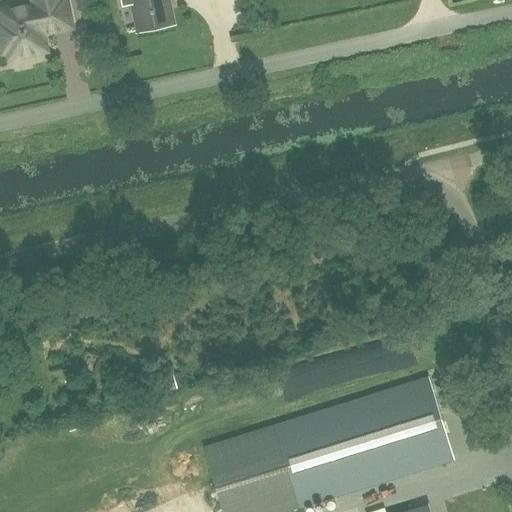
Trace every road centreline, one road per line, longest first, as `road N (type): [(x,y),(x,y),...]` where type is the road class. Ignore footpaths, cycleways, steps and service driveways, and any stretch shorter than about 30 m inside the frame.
road 1 (unclassified): [(0,128),(511,12)]
road 2 (unclassified): [(0,263),(403,173),(450,187),(469,224)]
road 3 (unclassified): [(511,407),(469,224)]
